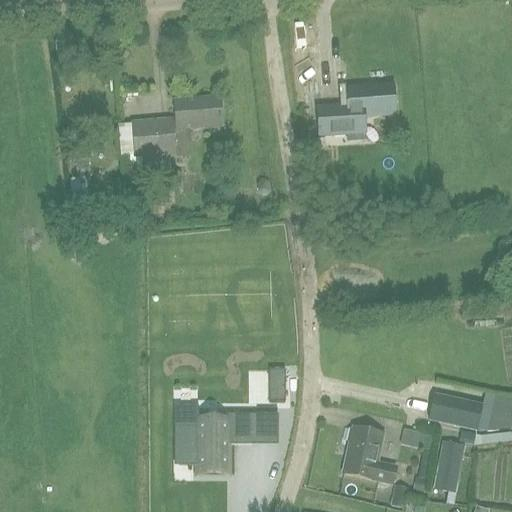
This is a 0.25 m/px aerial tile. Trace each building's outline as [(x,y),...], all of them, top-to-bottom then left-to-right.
[(364,145),(364,134),(362,117),(393,115),(392,89),(366,90),(366,88),(347,90),(348,107),(317,109),(319,138),(320,148),(364,145)] [(141,160),(172,158),(190,156),(188,130),(221,127),(219,101),(193,104),(193,102),(174,103),(176,131),(172,131),(171,122),(132,125),(135,161),(141,160)] [(141,160),(143,185),(143,187),(167,185),(180,184),(179,174),(173,171),(172,158),(141,160)] [(170,220),(168,198),(167,185),(143,187),(143,185),(128,187),(127,181),(124,181),(127,224),(156,221),(170,220)] [(265,298),(264,275),(173,278),(174,301),(265,298)] [(168,300),(168,277),(156,277),(156,300),(168,300)] [(215,303),(158,303),(159,378),(216,378),(215,328),(215,303)] [(268,404),(284,404),(285,372),(269,372),(268,404)] [(482,407),(434,397),(428,421),(476,432),(482,407)] [(227,442),(251,442),(251,416),(198,416),(198,432),(178,432),(177,467),(196,467),(195,476),(227,477),(227,447),(227,442)] [(396,467),(376,463),(382,436),(354,430),(344,475),(392,485),(396,467)] [(418,434),(415,450),(428,453),(432,437),(418,434)] [(511,442),(481,444),(482,456),(511,454),(511,442)] [(442,443),(432,491),(455,495),(464,447),(442,443)] [(426,481),(431,455),(422,454),(417,479),(426,481)] [(415,479),(413,492),(424,494),(426,481),(415,479)] [(404,510),(408,490),(394,487),(390,507),(404,510)]
